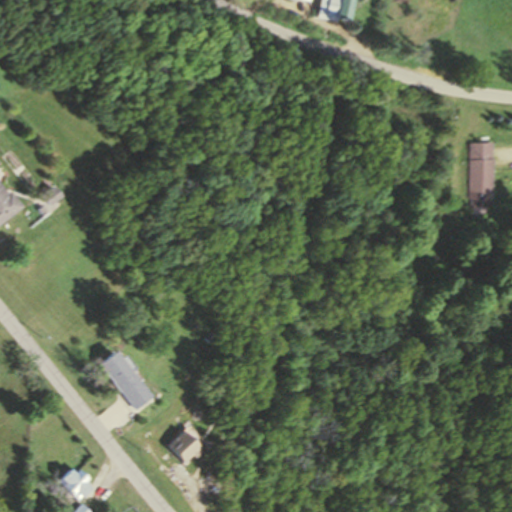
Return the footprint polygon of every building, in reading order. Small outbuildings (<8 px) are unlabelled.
[(350,0),(347,20),(322,15),(322,18),(314,17),(316,7),(322,8),(323,0),(350,0)] [(489,141),(492,205),(471,206),(471,198),(469,198),(465,142),(489,141)] [(8,190),(5,192),(0,185),(0,224),(22,207),(8,190)] [(58,194),(50,186),(41,195),(48,203),(58,194)] [(110,350),(148,395),(131,410),(94,365),(110,350)] [(86,481),(83,484),(85,486),(74,497),(69,492),(67,494),(60,487),(62,485),(56,480),(65,470),(68,473),(72,468),(74,470),(86,481)] [(88,511),(77,501),(67,511),(88,511)]
